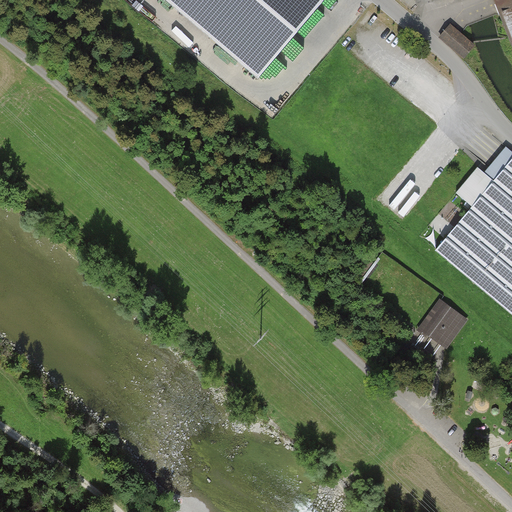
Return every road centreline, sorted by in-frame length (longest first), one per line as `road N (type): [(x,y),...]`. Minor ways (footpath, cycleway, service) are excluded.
road 1 (track): [(511,504),(0,39)]
road 2 (residential): [(381,0),(471,80),(511,131)]
road 3 (track): [(0,423),(119,511)]
